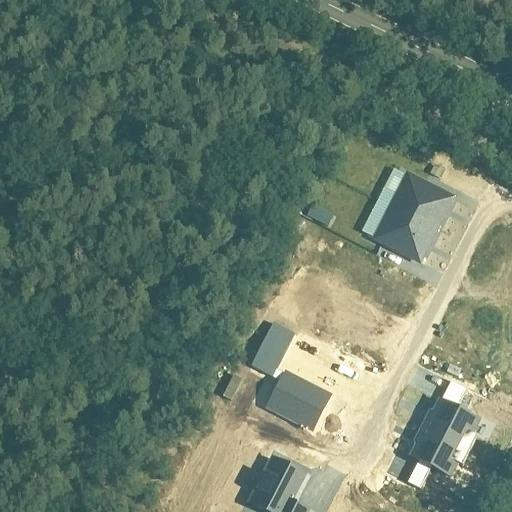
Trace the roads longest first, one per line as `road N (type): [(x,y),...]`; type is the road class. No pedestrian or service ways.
road 1 (residential): [(511,202),(500,200),(484,217),(355,458)]
road 2 (secondary): [(511,93),(316,0)]
